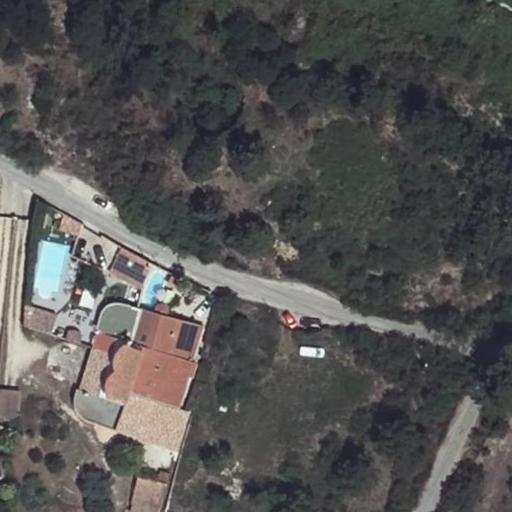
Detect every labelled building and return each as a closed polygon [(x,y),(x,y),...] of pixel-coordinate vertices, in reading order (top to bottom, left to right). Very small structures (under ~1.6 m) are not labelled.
[(82,224),(64,214),(59,230),(79,236),(82,224)] [(152,264),(122,248),(109,272),(143,291),(152,264)] [(182,279),(173,275),(170,283),(178,287),(182,279)] [(192,412),(177,408),(202,326),(143,310),(120,303),(114,304),(108,305),(106,307),(102,312),(97,332),(100,333),(94,348),(81,391),(77,390),(74,399),(76,407),(79,413),(82,416),(87,420),(178,451),(180,443),(192,412)] [(57,314),(25,304),(24,325),(51,334),(57,314)] [(69,330),(66,339),(80,343),(83,335),(78,331),(76,330),(70,330),(69,330)] [(21,389),(0,386),(0,412),(13,421),(18,421),(21,389)] [(162,471),(160,482),(166,484),(169,473),(162,471)] [(160,482),(138,476),(131,503),(133,503),(130,511),(160,511),(167,484),(166,484),(160,482)]
